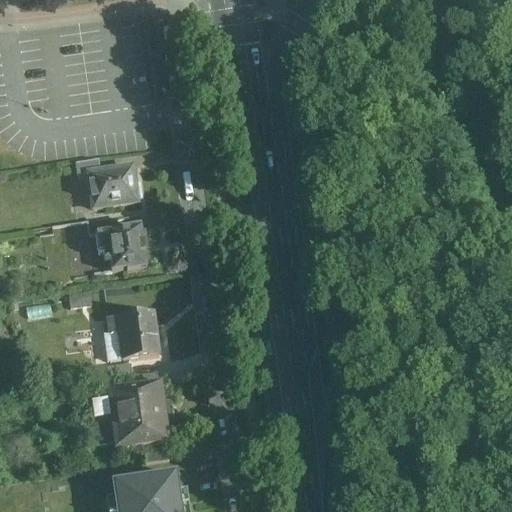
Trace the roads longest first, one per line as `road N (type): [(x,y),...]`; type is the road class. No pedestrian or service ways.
road 1 (residential): [(235,511),(188,143),(171,110)]
road 2 (primary): [(250,145),(302,511)]
road 3 (track): [(511,287),(452,164),(392,1)]
road 4 (primary): [(250,145),(278,93),(293,23),(312,0)]
road 5 (primary): [(230,0),(250,145)]
road 6 (track): [(452,164),(311,190)]
